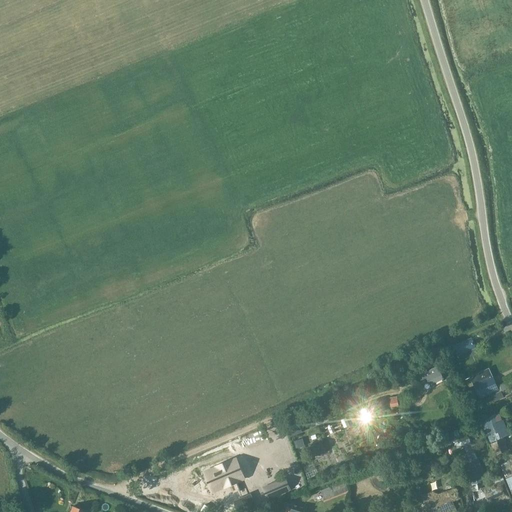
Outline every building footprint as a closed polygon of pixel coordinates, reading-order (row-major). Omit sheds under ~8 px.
[(453,348),(452,349),(454,354),(456,353),(457,357),(458,357),(476,349),(472,338),(452,346),(453,348)] [(418,376),(421,381),(427,379),(430,386),(431,385),(432,386),(436,384),(437,387),(444,384),(442,380),(443,379),(444,378),(444,377),(444,376),(443,376),(442,376),(440,371),(439,372),(437,367),(418,376)] [(489,370),(466,380),(475,401),(498,391),(496,386),(489,370)] [(499,393),(498,392),(491,396),(494,401),(503,397),(501,392),(499,393)] [(389,398),(390,408),(399,406),(397,397),(389,398)] [(500,415),(481,422),(481,423),(487,436),(487,437),(488,436),(493,434),(496,433),(498,432),(501,438),(508,435),(500,415)] [(411,441),(406,428),(400,430),(404,443),(411,441)] [(477,483),(484,476),(469,438),(468,439),(455,443),(463,464),(462,465),(468,482),(477,483)] [(511,459),(507,462),(508,463),(502,466),(502,467),(501,468),(505,476),(507,475),(508,479),(511,477),(511,459)] [(496,461),(494,462),(485,465),(488,473),(489,473),(491,478),(501,474),(500,470),(496,461)] [(237,462),(208,474),(214,489),(243,477),(237,462)] [(287,480),(267,489),(271,497),(291,488),(287,480)] [(349,491),(345,483),(344,481),(321,491),(325,501),(349,491)] [(485,489),(492,507),(492,508),(511,500),(511,496),(506,481),(485,489)] [(438,495),(416,503),(419,511),(455,511),(452,502),(451,501),(459,498),(456,491),(455,488),(438,495)] [(251,493),(243,497),(247,506),(255,503),(251,493)] [(304,511),(305,509),(285,503),(282,511),(304,511)]
